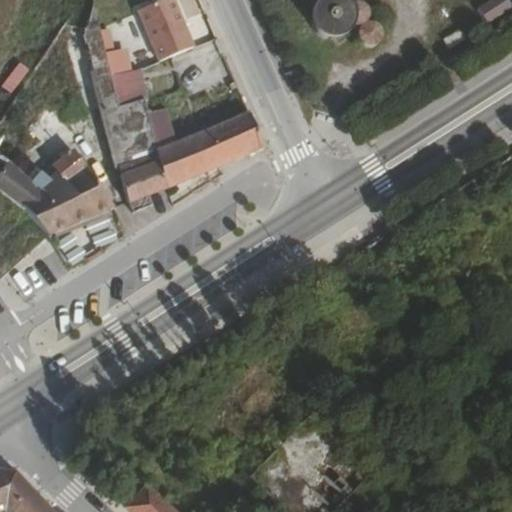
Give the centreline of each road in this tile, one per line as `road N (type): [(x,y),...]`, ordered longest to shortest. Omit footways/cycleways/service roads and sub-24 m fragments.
road 1 (tertiary): [(4,411),(320,211)]
road 2 (unclassified): [(226,0),(320,211)]
road 3 (tertiary): [(320,211),(511,88)]
road 4 (tertiary): [(89,511),(4,411)]
